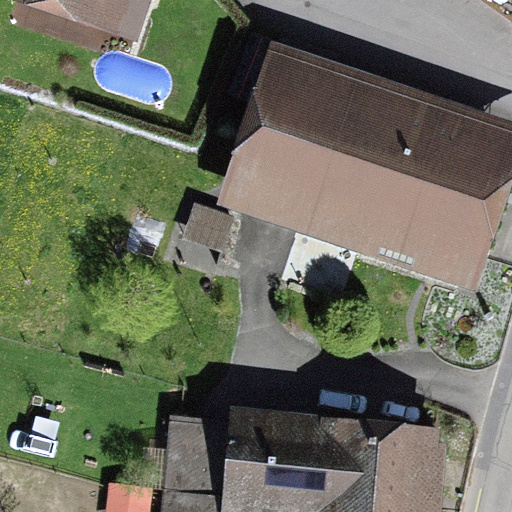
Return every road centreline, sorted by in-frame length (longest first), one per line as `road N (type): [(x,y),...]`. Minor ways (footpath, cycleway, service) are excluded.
road 1 (residential): [(511,97),(295,0)]
road 2 (residential): [(511,393),(474,511)]
